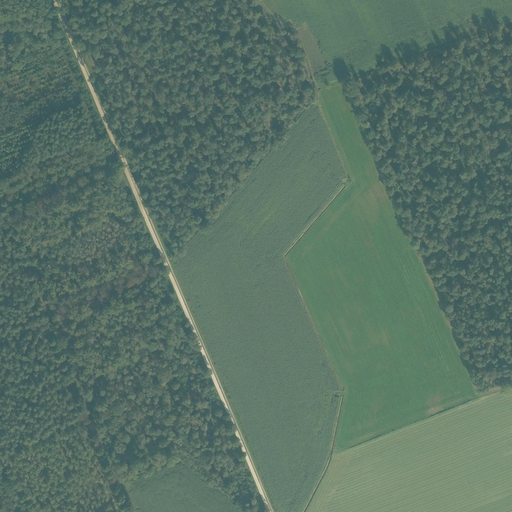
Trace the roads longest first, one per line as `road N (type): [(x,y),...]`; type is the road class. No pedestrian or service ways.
road 1 (track): [(268,511),(53,0)]
road 2 (track): [(511,385),(480,394),(418,249)]
